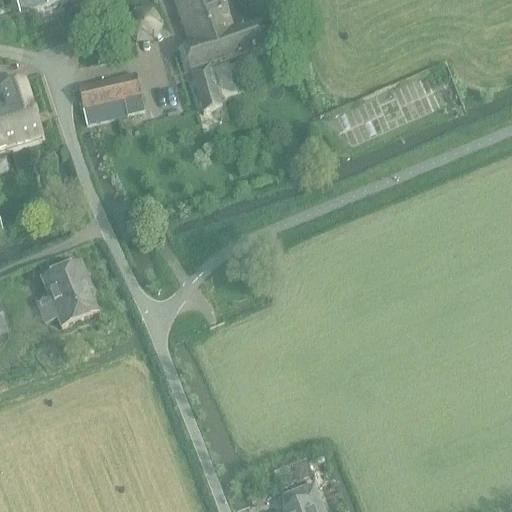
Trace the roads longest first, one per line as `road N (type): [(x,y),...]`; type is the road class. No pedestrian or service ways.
road 1 (unclassified): [(223,511),(152,331)]
road 2 (residential): [(101,221),(65,123),(61,70)]
road 3 (residential): [(152,331),(101,221)]
